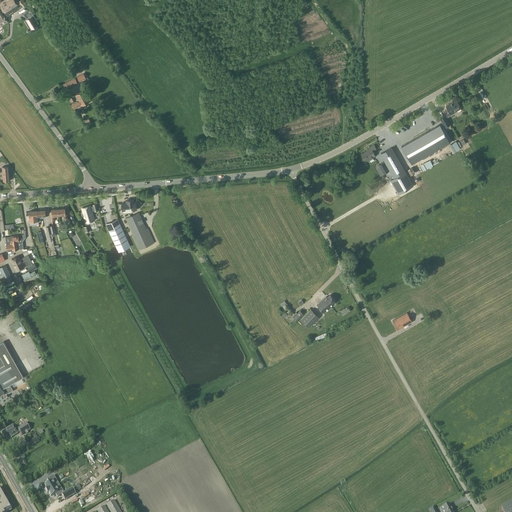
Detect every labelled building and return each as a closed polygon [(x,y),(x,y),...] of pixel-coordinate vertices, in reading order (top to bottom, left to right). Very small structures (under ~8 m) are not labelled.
[(10,0),(1,6),(5,12),(17,4),(14,0),(10,0)] [(27,20),(32,29),(37,25),(37,24),(39,23),(34,16),(32,17),(27,20)] [(80,82),(86,78),(83,73),(77,77),(80,82)] [(75,78),(61,85),(64,90),(78,83),(75,78)] [(83,91),(76,95),(80,102),(78,103),(77,102),(72,105),(74,109),(79,106),(79,104),(81,103),(82,106),(90,101),(83,91)] [(445,115),(446,116),(439,119),(444,128),(451,124),(447,117),(454,113),(453,112),(461,108),(456,100),(446,106),(450,113),(445,115)] [(441,123),(402,146),(412,164),(451,141),(441,123)] [(373,152),(377,149),(374,144),(370,147),(366,149),(367,151),(361,154),(365,161),(369,159),(369,160),(373,158),(373,157),(375,156),(373,152)] [(402,165),(391,146),(379,153),(390,171),(394,178),(390,180),(398,194),(413,185),(402,165)] [(383,174),(389,171),(384,162),(378,165),(383,174)] [(136,202),(134,202),(134,200),(126,200),(126,202),(122,203),(122,205),(121,205),(121,208),(122,208),(122,210),(123,210),(123,213),(132,212),(132,210),(137,209),(136,207),(138,207),(137,204),(136,204),(136,202)] [(93,204),(93,206),(91,206),(91,205),(81,208),(85,223),(96,220),(93,211),(94,210),(95,211),(98,210),(96,203),(93,204)] [(54,216),(59,215),(58,208),(52,209),(52,211),(51,211),(51,221),(54,221),(54,216)] [(58,208),(59,215),(64,215),(65,220),(67,220),(67,210),(65,210),(65,208),(58,208)] [(30,222),(38,221),(37,210),(29,211),(30,222)] [(38,221),(39,221),(41,221),(40,216),(41,216),(42,218),(46,217),(45,210),(37,210),(38,221)] [(155,243),(148,228),(146,228),(139,212),(125,218),(133,234),(131,235),(138,250),(155,243)] [(130,247),(117,219),(106,224),(119,252),(119,251),(130,246),(130,247)] [(83,247),(88,244),(80,230),(75,233),(83,247)] [(11,242),(6,242),(7,251),(19,249),(18,244),(15,245),(15,242),(19,241),(18,235),(10,236),(11,242)] [(61,254),(68,252),(66,243),(62,244),(63,247),(60,248),(61,254)] [(23,258),(21,259),(19,255),(17,256),(13,258),(10,259),(16,271),(18,270),(19,270),(22,268),(23,268),(25,267),(23,262),(24,262),(27,267),(32,264),(28,255),(23,258)] [(30,272),(37,268),(34,263),(27,267),(30,272)] [(6,265),(0,267),(0,268),(5,280),(12,277),(6,265)] [(317,304),(324,313),(331,306),(331,305),(335,302),(330,295),(325,299),(324,298),(317,304)] [(415,316),(424,312),(419,301),(410,305),(415,316)] [(288,314),(287,315),(289,317),(294,314),(292,312),(293,311),(287,303),(286,303),(282,306),(285,311),(288,314)] [(351,311),(348,306),(340,311),(343,316),(351,311)] [(319,317),(311,309),(301,320),(310,327),(319,317)] [(296,313),(292,317),(297,321),(303,314),(300,311),(297,314),(296,313)] [(397,330),(412,321),(407,312),(392,321),(397,330)] [(0,395),(1,395),(3,398),(7,396),(6,393),(8,391),(9,392),(13,390),(10,384),(24,377),(4,341),(0,343),(0,395)] [(20,432),(22,435),(31,430),(26,423),(17,428),(18,428),(15,430),(12,425),(1,432),(6,440),(17,433),(20,432)] [(59,484),(54,475),(47,479),(49,482),(45,485),(46,488),(45,489),(46,491),(59,484)] [(64,493),(59,484),(46,491),(47,493),(49,492),(51,496),(55,494),(57,497),(62,495),(64,493)] [(73,488),(64,493),(62,495),(65,500),(76,493),(73,488)] [(0,511),(4,511),(11,508),(0,489),(0,511)] [(121,511),(114,500),(106,505),(110,511),(121,511)] [(511,511),(511,501),(501,507),(504,511),(511,511)]
